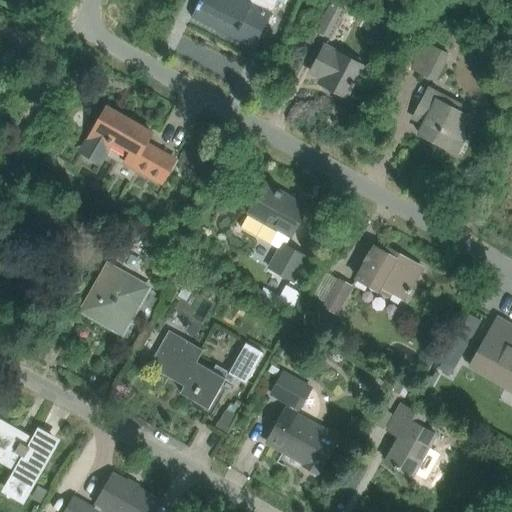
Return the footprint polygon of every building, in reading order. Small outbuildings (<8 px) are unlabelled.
[(199,0),(191,17),(214,29),(220,18),(235,26),(230,37),(254,49),(278,0),(277,0),(199,0)] [(331,3),(317,30),(330,38),(345,11),(331,3)] [(411,68),(435,79),(447,54),(423,43),(411,68)] [(324,46),(320,54),(311,72),(329,81),(326,86),(346,97),(352,86),(353,87),(355,83),(354,82),(363,65),(324,46)] [(418,133),(458,153),(465,140),(459,137),(469,117),(452,108),(455,101),(429,88),(415,115),(425,120),(418,133)] [(107,107),(81,154),(98,165),(112,140),(132,152),(126,162),(162,182),(175,160),(146,143),(147,141),(137,136),(142,127),(107,107)] [(266,269),(293,283),(309,254),(286,241),(289,236),(290,237),(307,207),(265,184),(241,227),(278,248),(266,269)] [(31,228),(66,244),(71,232),(77,235),(82,224),(41,206),(31,228)] [(405,299),(408,293),(410,293),(411,290),(410,289),(422,268),(386,248),(384,252),(374,247),(357,278),(379,291),(382,286),(405,299)] [(109,266),(84,311),(122,332),(136,307),(145,312),(156,293),(109,266)] [(338,313),(352,287),(340,280),(325,306),(338,313)] [(286,284),(279,296),(295,305),(302,293),(286,284)] [(471,365),(507,385),(505,388),(511,391),(511,347),(508,345),(511,337),(511,325),(497,317),(471,365)] [(149,366),(169,377),(184,386),(180,393),(209,409),(225,379),(232,383),(235,377),(246,383),(263,353),(246,342),(229,372),(216,364),(212,371),(197,362),(203,350),(169,330),(149,366)] [(287,449),(321,468),(325,461),(326,462),(339,438),(295,414),(310,387),(284,373),(272,394),(291,405),(288,410),(286,409),(268,442),(285,452),(287,449)] [(410,387),(398,380),(394,388),(405,395),(410,387)] [(231,403),(227,409),(234,413),(238,407),(231,403)] [(386,461),(413,476),(436,435),(420,426),(424,418),(402,405),(388,430),(400,437),(386,461)] [(0,423),(0,448),(5,451),(1,458),(17,467),(5,489),(23,499),(55,441),(38,431),(32,441),(0,423)] [(154,511),(161,501),(136,487),(135,490),(127,484),(128,482),(114,474),(94,509),(74,498),(66,511),(101,511),(104,508),(110,511),(154,511)]
